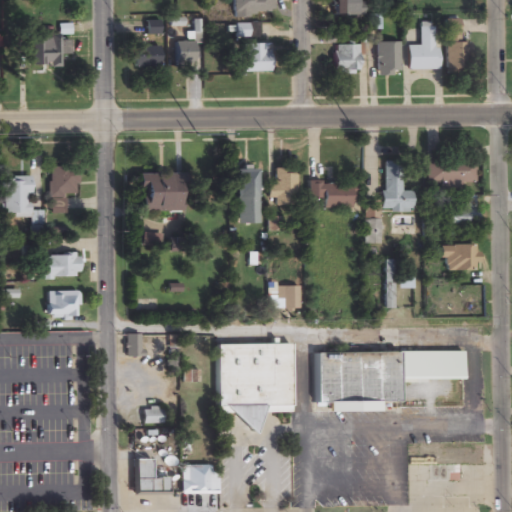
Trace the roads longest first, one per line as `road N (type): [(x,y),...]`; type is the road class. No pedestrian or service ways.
road 1 (residential): [(502,511),(495,0)]
road 2 (tertiary): [(108,511),(101,0)]
road 3 (residential): [(511,116),(0,122)]
road 4 (residential): [(500,335),(106,326)]
